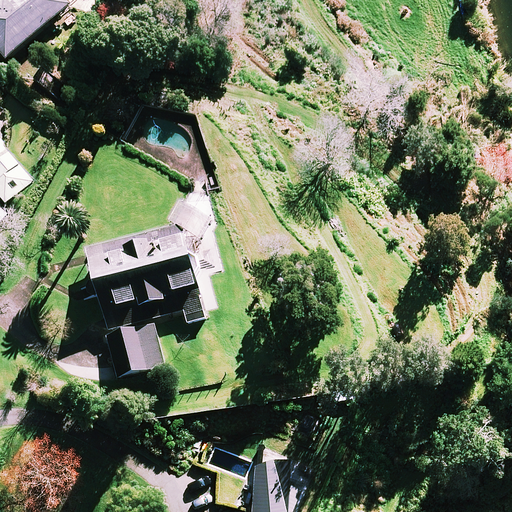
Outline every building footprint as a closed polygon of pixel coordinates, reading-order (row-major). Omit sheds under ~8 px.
[(0,0),(0,49),(7,59),(72,5),(67,0),(0,0)] [(0,195),(7,203),(33,181),(0,141),(0,195)] [(97,297),(99,298),(100,298),(119,378),(165,367),(153,320),(185,313),(187,324),(208,319),(197,277),(199,276),(201,275),(202,274),(203,272),(204,270),(204,268),(204,266),(204,265),(204,263),(203,261),(202,260),(200,258),(199,257),(197,257),(195,256),(193,256),(192,256),(186,229),(90,252),(97,279),(95,279),(94,280),(93,281),(92,283),(91,284),(90,286),(90,287),(90,289),(90,291),(91,292),(92,294),(93,295),(94,296),(96,297),(97,297)] [(225,382),(219,352),(187,358),(193,389),(225,382)] [(255,511),(297,511),(311,484),(313,464),(259,460),(255,511)]
